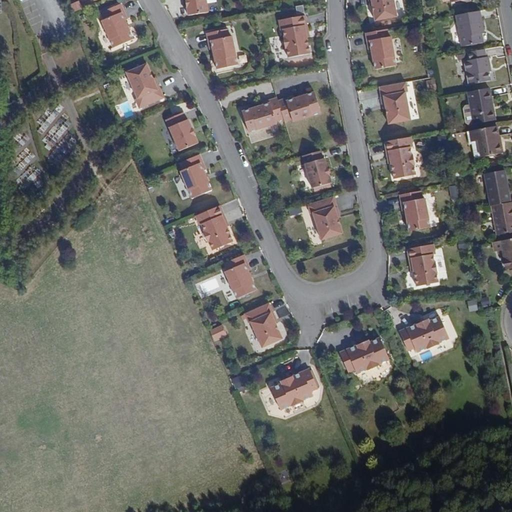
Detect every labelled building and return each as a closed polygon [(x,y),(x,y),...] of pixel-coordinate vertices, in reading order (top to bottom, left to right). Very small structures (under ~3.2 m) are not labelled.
[(197,0),(176,0),(180,18),(200,15),(197,0)] [(369,0),(370,1),(372,0),(373,6),(376,22),(398,18),(394,0),(369,0)] [(72,3),(75,11),(82,9),(80,1),(72,3)] [(102,22),(114,49),(133,41),(130,32),(126,24),(125,22),(127,21),(121,5),(101,14),(104,21),(102,22)] [(463,47),(484,43),(483,35),(482,31),(484,31),(481,11),(457,15),(463,47)] [(306,16),(280,21),(281,30),(284,30),(285,38),(283,38),(285,49),(286,48),(288,58),(310,55),(306,33),(308,33),(306,16)] [(228,30),(207,35),(210,51),(213,50),(217,71),(238,66),(232,38),(230,38),(228,30)] [(388,31),(366,35),(369,51),(372,50),(373,53),(374,61),(376,71),(397,67),(392,38),(389,38),(388,31)] [(489,69),(491,68),(489,57),(486,57),(485,50),(468,53),(470,61),(465,61),(470,85),(491,81),(489,72),(489,69)] [(140,110),(164,99),(158,84),(156,85),(147,65),(127,74),(138,100),(136,101),(140,110)] [(69,81),(72,88),(84,83),(81,76),(69,81)] [(407,83),(380,88),(383,104),(386,103),(390,125),(411,121),(406,93),(408,93),(407,83)] [(490,104),(492,104),(490,88),(468,92),(471,108),(466,109),(464,112),(467,124),(469,126),(493,121),(490,104)] [(294,123),(322,114),(315,93),(295,99),(294,97),(279,102),(284,120),(285,123),(293,120),(294,123)] [(279,102),(278,99),(262,104),(263,107),(243,113),(249,134),(277,125),(277,122),(284,120),(279,102)] [(183,114),(166,121),(180,152),(198,144),(188,121),(187,122),(183,114)] [(482,158),(503,154),(501,142),(500,143),(496,127),(470,132),(472,143),(479,142),(482,158)] [(411,138),(386,143),(389,159),(391,158),(392,164),(395,180),(416,176),(414,166),(416,166),(414,156),(412,156),(411,148),(413,148),(411,138)] [(321,152),(304,157),(313,190),(332,184),(325,160),(323,160),(321,152)] [(181,173),(192,200),(212,191),(208,182),(205,175),(204,172),(206,171),(200,156),(180,164),(183,172),(181,173)] [(510,203),(511,203),(508,187),(506,187),(502,171),(485,175),(491,207),(492,207),(510,203)] [(422,192),(401,196),(404,212),(406,212),(410,232),(431,228),(426,199),(424,200),(422,192)] [(334,197),(309,205),(312,215),(314,214),(322,241),(343,235),(337,214),(339,213),(334,197)] [(511,214),(510,203),(492,207),(498,236),(511,232),(511,214)] [(221,207),(196,217),(200,226),(202,225),(205,233),(204,233),(208,243),(209,242),(213,251),(233,243),(227,228),(225,223),(227,222),(221,207)] [(507,269),(511,268),(511,239),(494,243),(495,252),(503,251),(507,269)] [(435,245),(409,250),(412,266),(414,265),(415,271),(418,287),(440,283),(438,273),(439,273),(437,263),(436,263),(435,255),(437,255),(435,245)] [(225,273),(237,300),(257,291),(253,282),(250,275),(249,272),(251,271),(244,256),(225,265),(228,272),(225,273)] [(478,311),(477,301),(468,302),(469,312),(478,311)] [(269,304),(245,315),(249,324),(251,323),(263,349),(283,340),(276,325),(274,320),(276,319),(269,304)] [(450,340),(441,318),(430,323),(423,326),(423,324),(401,333),(409,353),(416,350),(418,354),(428,350),(429,351),(440,346),(440,345),(450,340)] [(210,330),(213,341),(228,336),(224,325),(210,330)] [(390,360),(381,338),(370,343),(363,346),(362,343),(341,353),(349,372),(356,369),(358,374),(368,369),(369,370),(380,365),(380,364),(390,360)] [(310,370),(288,379),(289,382),(283,384),(272,389),(281,411),(292,406),(292,407),(304,402),(303,401),(314,397),(312,392),(319,389),(310,370)] [(237,391),(247,386),(242,374),(231,379),(237,391)]
